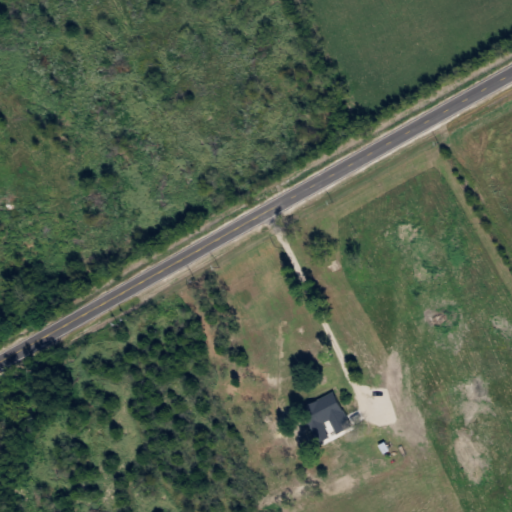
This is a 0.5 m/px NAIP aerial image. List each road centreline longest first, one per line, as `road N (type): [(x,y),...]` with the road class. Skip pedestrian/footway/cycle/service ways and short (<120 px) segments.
road 1 (tertiary): [(0,358),(511,74)]
road 2 (residential): [(269,208),(369,414)]
